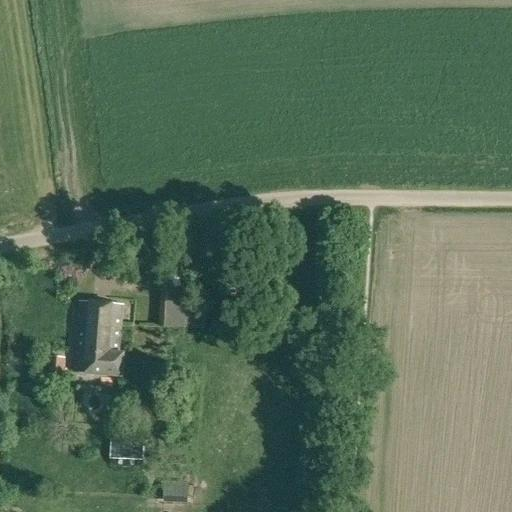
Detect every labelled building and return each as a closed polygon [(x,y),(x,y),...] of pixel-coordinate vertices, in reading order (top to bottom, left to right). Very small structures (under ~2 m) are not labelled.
[(192,328),(193,289),(167,288),(166,327),(192,328)] [(122,377),(124,354),(119,353),(123,305),(80,302),(74,373),(122,377)] [(63,375),(64,358),(51,357),(50,374),(63,375)] [(163,386),(163,362),(137,362),(137,386),(163,386)] [(143,460),(144,439),(111,438),(110,459),(143,460)]
